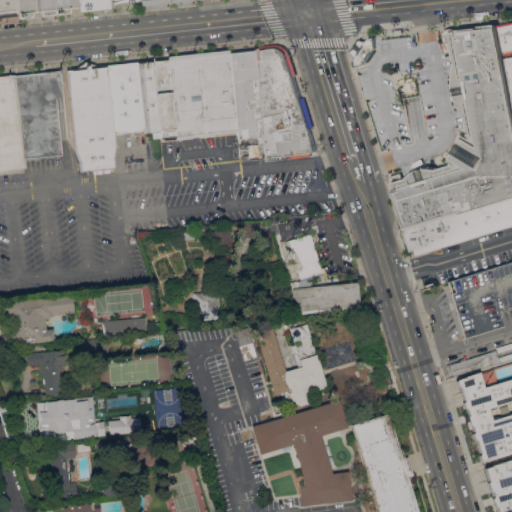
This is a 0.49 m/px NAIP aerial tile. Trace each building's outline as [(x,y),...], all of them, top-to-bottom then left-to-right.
[(0,15),(0,0),(15,0),(17,14),(0,15)] [(68,8),(17,14),(15,0),(77,0),(78,6),(68,8)] [(77,0),(108,0),(109,4),(109,6),(84,9),(80,9),(78,6),(77,0)] [(511,53),(505,55),(499,25),(511,22),(511,53)] [(497,24),(498,24),(511,98),(511,193),(511,194),(406,230),(405,227),(404,227),(395,199),(396,198),(394,189),(391,184),(391,182),(391,178),(391,176),(394,175),(396,181),(409,178),(410,176),(412,174),(418,170),(421,169),(424,168),(427,168),(431,168),(436,169),(438,169),(453,165),(454,162),(451,161),(466,134),(470,136),(471,133),(467,115),(466,114),(463,110),(460,105),(458,99),(455,92),(455,88),(454,82),(455,76),(456,69),(458,59),(452,35),(445,36),(444,31),(448,29),(450,28),(453,27),(455,27),(458,28),(459,30),(466,28),(465,28),(467,28),(467,26),(496,23),(496,24),(497,24)] [(374,49),(376,50),(368,61),(366,60),(364,63),(355,66),(353,60),(355,57),(354,53),(351,51),(360,38),(363,40),(367,39),(368,37),(374,37),(375,46),(374,49)] [(225,53),(250,51),(250,48),(274,47),(278,48),(283,50),(286,55),(314,151),(314,152),(307,154),(307,156),(289,158),(288,156),(261,159),(260,148),(255,148),(254,138),(234,141),(233,131),(225,53)] [(167,57),(228,50),(225,53),(233,131),(192,135),(192,138),(176,140),(176,139),(168,59),(167,57)] [(168,59),(176,139),(165,140),(165,138),(160,138),(152,61),(168,59)] [(137,63),(152,61),(160,138),(154,139),(153,133),(150,134),(150,136),(145,136),(145,131),(144,131),(137,63)] [(113,157),(115,168),(109,169),(110,172),(94,173),(93,170),(81,172),(80,161),(76,150),(67,70),(75,69),(83,63),(89,63),(99,67),(106,66),(113,134),(115,148),(113,157)] [(113,134),(106,66),(137,63),(144,131),(143,131),(144,133),(141,134),(141,131),(113,134)] [(23,161),(14,75),(61,70),(64,98),(57,99),(63,158),(35,161),(35,160),(23,161)] [(0,170),(0,76),(14,75),(23,161),(24,168),(0,170)] [(511,197),(511,224),(414,256),(406,230),(511,194),(511,197)] [(251,238),(238,235),(241,223),(254,226),(251,238)] [(212,246),(211,228),(229,226),(230,232),(232,232),(232,234),(230,235),(231,244),(212,246)] [(183,240),(182,232),(194,230),(195,239),(183,240)] [(298,311),(290,282),(297,280),(286,241),(310,234),(321,268),(323,267),(325,273),(323,273),(326,285),(357,282),(360,307),(303,314),(303,315),(299,316),(298,311)] [(266,255),(260,252),(264,243),(271,247),(266,255)] [(511,262),(511,305),(499,309),(504,326),(464,338),(451,294),(452,294),(448,282),(511,262)] [(218,291),(221,318),(196,321),(193,293),(218,291)] [(12,345),(9,312),(8,312),(7,304),(8,303),(8,299),(72,292),(74,313),(51,315),(49,318),(44,319),(46,330),(53,329),(54,340),(12,345)] [(146,330),(102,335),(101,328),(103,328),(102,321),(132,318),(132,317),(145,316),(146,330)] [(163,322),(163,331),(153,331),(153,323),(163,322)] [(255,333),(272,328),(285,371),(298,367),(291,346),(295,345),(290,328),(297,325),(297,326),(306,324),(318,360),(319,360),(327,387),(309,393),(311,398),(309,403),(299,406),(295,403),(284,406),(279,393),(274,394),(255,333)] [(256,355),(244,359),(235,331),(248,327),(256,355)] [(96,340),(97,352),(79,354),(78,341),(96,340)] [(458,360),(457,359),(465,356),(466,358),(494,349),(493,344),(504,341),(506,346),(511,344),(511,356),(449,376),(445,364),(458,360)] [(45,385),(43,385),(43,378),(44,378),(43,375),(40,375),(38,364),(27,365),(26,354),(63,350),(65,364),(58,365),(61,394),(46,396),(45,385)] [(463,407),(461,402),(464,402),(459,387),(458,388),(455,380),(478,372),(478,374),(511,363),(511,452),(488,460),(488,459),(481,461),(478,455),(480,454),(475,440),(474,441),(471,433),(473,433),(471,426),(470,427),(466,416),(467,416),(465,409),(464,409),(463,407)] [(113,409),(111,394),(126,392),(128,407),(113,409)] [(38,432),(36,416),(42,415),(42,416),(44,416),(44,413),(45,413),(45,410),(44,410),(43,406),(53,404),(53,403),(90,399),(92,417),(93,426),(92,426),(93,438),(39,444),(38,432)] [(269,422),(339,400),(343,414),(347,427),(320,435),(332,473),(349,471),(352,501),(306,506),(303,477),(293,444),(259,454),(251,427),(269,422)] [(377,511),(375,505),(370,507),(368,498),(372,497),(351,424),(388,414),(396,441),(399,441),(404,458),(408,457),(413,475),(410,476),(413,485),(411,486),(418,511),(377,511)] [(107,433),(138,432),(138,416),(107,417),(107,433)] [(149,442),(155,463),(131,470),(127,457),(122,459),(119,448),(127,446),(126,441),(153,434),(155,441),(149,442)] [(95,440),(106,439),(106,449),(96,450),(95,440)] [(181,439),(185,454),(173,458),(169,442),(181,439)] [(66,459),(69,483),(76,482),(77,487),(76,488),(77,499),(52,502),(48,473),(52,472),(51,459),(36,461),(34,448),(74,443),(75,457),(66,459)] [(498,511),(497,507),(495,507),(492,497),(493,497),(491,491),(490,491),(487,482),(488,482),(484,468),(511,459),(511,511),(498,511)] [(103,484),(117,483),(118,495),(104,497),(103,484)] [(55,511),(55,508),(67,507),(67,506),(91,503),(92,511),(55,511)]
